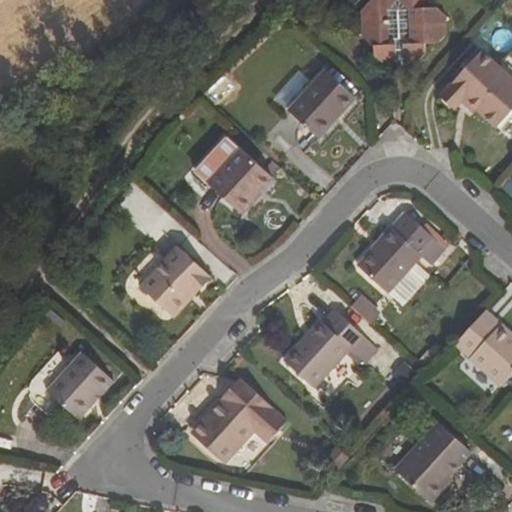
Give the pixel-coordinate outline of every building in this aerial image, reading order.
[(392,0),(368,0),(361,8),(362,34),(373,43),(373,51),(384,60),(394,60),(394,42),(386,41),(385,7),(392,0)] [(392,0),(385,7),(386,41),(394,42),(394,60),(404,60),(404,42),(412,41),(413,7),(406,0),(392,0)] [(406,0),(413,7),(412,41),(404,42),(404,60),(415,59),(425,50),(426,41),(437,40),(446,32),(445,12),(438,5),(428,5),(428,0),(406,0)] [(511,77),(480,48),(437,94),(452,108),(462,97),(492,125),(511,102),(511,77)] [(351,95),(318,64),(279,104),(313,135),(351,95)] [(267,174),(223,132),(190,168),(236,210),(249,197),(247,195),(267,174)] [(432,237),(402,210),(355,261),(384,288),(413,257),(432,237)] [(205,274),(172,244),(137,284),(166,311),(187,287),(191,290),(205,274)] [(427,270),(413,257),(384,288),(397,302),(427,270)] [(377,348),(331,308),(318,322),(315,319),(278,359),(308,386),(343,347),(363,364),(377,348)] [(511,335),(482,309),(454,340),(500,383),(511,369),(511,335)] [(79,349),(44,388),(78,418),(111,379),(79,349)] [(208,424),(197,435),(225,460),(256,425),(275,442),(293,423),(246,379),(226,399),(222,396),(202,418),(208,424)] [(191,430),(197,435),(208,424),(202,418),(191,430)] [(463,448),(430,418),(386,466),(423,499),(439,482),(435,478),(463,448)]
